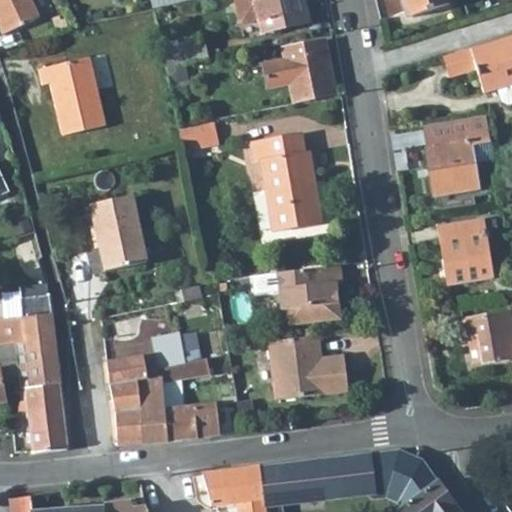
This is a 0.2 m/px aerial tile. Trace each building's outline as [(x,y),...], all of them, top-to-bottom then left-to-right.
[(0,0),(0,24),(5,34),(38,18),(29,0),(0,0)] [(233,0),(239,24),(259,20),(262,32),(308,23),(302,0),(233,0)] [(447,0),(404,0),(410,19),(450,6),(447,0)] [(511,37),(442,58),(449,79),(477,71),(484,95),(498,91),(501,103),(508,106),(511,105),(511,37)] [(203,39),(169,47),(162,48),(167,68),(182,65),(208,59),(203,39)] [(324,40),(281,48),(283,59),(262,64),(268,90),(288,86),(292,104),(336,94),(324,40)] [(88,58),(40,69),(43,85),(51,83),(63,135),(105,126),(88,58)] [(167,68),(174,103),(187,100),(183,84),(187,84),(182,65),(167,68)] [(489,142),(485,118),(424,128),(427,148),(424,149),(432,197),(477,190),(470,145),(489,142)] [(182,130),(188,154),(219,147),(214,123),(182,130)] [(260,161),(273,233),(322,225),(308,151),(303,152),(300,134),(249,142),(253,162),(260,161)] [(131,196),(90,205),(105,271),(145,263),(131,196)] [(440,242),(447,288),(492,280),(482,219),(439,226),(442,242),(440,242)] [(341,282),(339,266),(277,273),(279,289),(281,310),(286,310),(288,325),(339,318),(335,283),(341,282)] [(277,273),(252,276),(254,292),(279,289),(277,273)] [(60,385),(49,295),(48,285),(19,287),(19,293),(21,318),(24,345),(14,346),(18,381),(21,393),(27,393),(27,389),(60,385)] [(198,287),(174,292),(176,303),(200,298),(198,287)] [(19,293),(2,294),(4,319),(21,318),(19,293)] [(509,311),(462,319),(465,339),(466,338),(478,337),(482,364),(482,365),(511,360),(511,301),(508,302),(509,311)] [(433,314),(435,326),(455,323),(453,311),(433,314)] [(0,347),(14,346),(24,345),(21,318),(4,319),(0,319),(0,347)] [(114,413),(117,447),(141,445),(136,381),(157,377),(156,370),(185,364),(179,337),(178,333),(152,338),(155,355),(106,363),(114,413)] [(179,337),(185,364),(200,361),(194,333),(179,337)] [(319,360),(316,336),(268,342),(274,400),(347,392),(343,357),(319,360)] [(466,338),(470,366),(482,364),(478,337),(466,338)] [(0,405),(7,404),(3,384),(18,381),(14,346),(0,347),(0,405)] [(163,401),(162,386),(172,384),(214,376),(210,358),(200,361),(185,364),(156,370),(157,377),(136,381),(141,445),(167,443),(164,410),(163,401)] [(162,386),(163,401),(174,400),(172,384),(162,386)] [(34,454),(68,450),(60,385),(27,389),(27,393),(27,395),(21,396),(22,402),(28,401),(29,409),(34,454)] [(28,401),(22,402),(20,410),(29,409),(28,401)] [(217,405),(193,406),(164,410),(167,443),(222,436),(217,405)] [(392,491),(404,506),(437,482),(421,461),(398,452),(368,455),(373,493),(392,491)] [(373,493),(368,455),(260,468),(264,506),(265,511),(281,511),(280,504),(373,493)] [(265,511),(264,506),(260,468),(203,474),(211,505),(237,502),(238,511),(265,511)] [(458,511),(437,482),(404,506),(398,510),(399,511),(458,511)] [(32,511),(31,496),(10,499),(10,510),(10,511),(69,511),(69,508),(32,511)] [(133,511),(131,504),(131,501),(103,504),(103,505),(104,511),(133,511)] [(147,511),(145,503),(131,504),(133,511),(147,511)]
